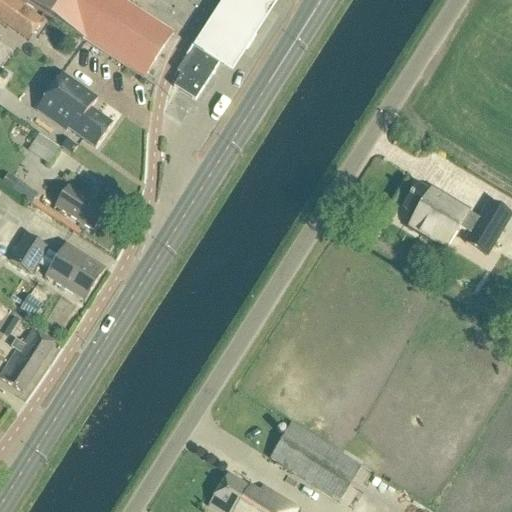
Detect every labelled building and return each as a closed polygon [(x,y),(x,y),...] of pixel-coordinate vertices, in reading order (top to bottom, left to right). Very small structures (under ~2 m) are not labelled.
[(0,0),(0,23),(9,29),(12,3),(8,0),(0,0)] [(143,82),(172,38),(115,2),(116,0),(12,0),(83,44),(143,82)] [(232,74),(278,2),(275,0),(223,0),(193,48),(232,74)] [(195,104),(218,68),(194,52),(178,78),(180,79),(173,90),(195,104)] [(95,152),(113,127),(91,112),(98,102),(62,77),(36,114),(66,135),(68,132),(95,152)] [(60,149),(71,157),(77,148),(66,140),(60,149)] [(9,177),(1,188),(31,208),(39,197),(9,177)] [(429,193),(418,186),(403,212),(414,219),(406,231),(446,255),(460,231),(470,236),(464,245),(488,259),(511,219),(511,216),(489,203),(479,220),(431,191),(429,193)] [(93,235),(106,215),(69,191),(56,211),(93,235)] [(58,259),(24,237),(8,262),(31,277),(38,267),(49,274),(44,280),(83,305),(84,306),(105,273),(104,272),(65,248),(58,259)] [(33,331),(23,346),(16,342),(10,351),(16,354),(0,378),(0,381),(21,395),(54,345),(33,331)] [(341,504),(364,467),(294,424),(271,462),(341,504)] [(247,457),(238,473),(302,511),(303,511),(313,496),(247,457)] [(258,495),(228,476),(207,510),(210,511),(298,511),(262,489),(258,495)]
